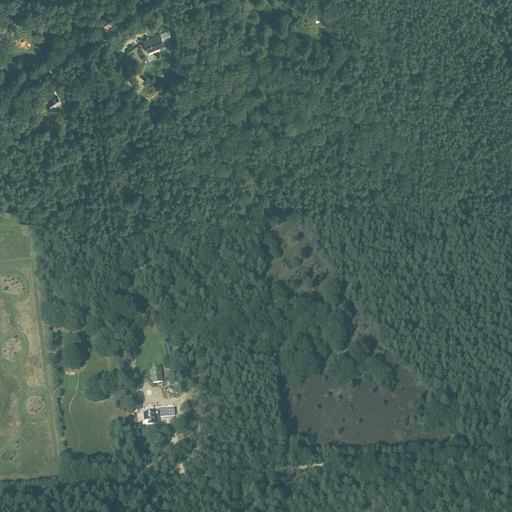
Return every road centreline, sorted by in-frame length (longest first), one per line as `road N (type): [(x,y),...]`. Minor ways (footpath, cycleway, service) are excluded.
road 1 (track): [(362,461),(0,491)]
road 2 (track): [(0,105),(145,0)]
road 3 (track): [(511,448),(362,461)]
